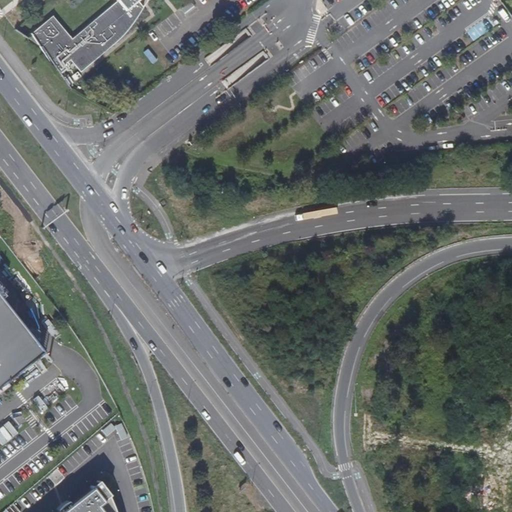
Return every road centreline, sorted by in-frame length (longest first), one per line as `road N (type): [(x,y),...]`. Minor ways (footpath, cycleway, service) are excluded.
road 1 (trunk): [(511,208),(336,220),(161,263),(138,254)]
road 2 (trunk): [(361,511),(343,456),(340,412),(354,345),(370,315),(420,266),(472,246),(511,243)]
road 3 (primary): [(331,511),(138,254)]
road 4 (primary): [(108,283),(285,511)]
road 5 (trunk): [(108,283),(158,410),(177,511)]
road 6 (primary): [(138,254),(0,74)]
road 7 (primary): [(0,146),(108,283)]
